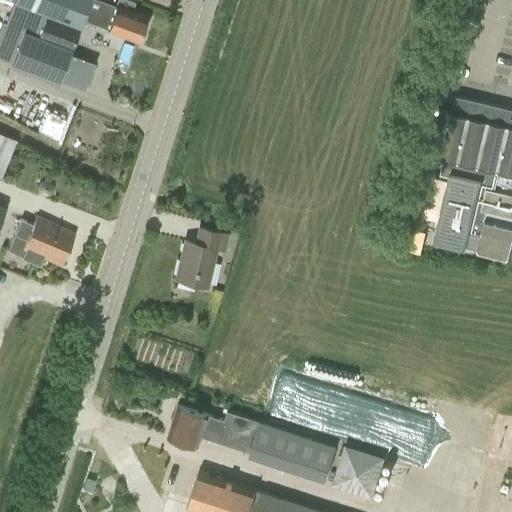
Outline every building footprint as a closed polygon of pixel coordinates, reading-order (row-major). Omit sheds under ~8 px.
[(83,19),(89,0),(14,0),(17,1),(8,24),(5,22),(0,35),(0,54),(13,60),(12,63),(61,81),(71,53),(83,19)] [(89,0),(83,19),(108,28),(107,28),(139,39),(143,29),(146,30),(150,19),(147,18),(148,16),(131,10),(134,1),(131,0),(117,0),(116,4),(104,0),(89,0)] [(511,115),(510,115),(511,108),(454,94),(450,111),(447,110),(436,155),(443,157),(439,173),(448,175),(433,239),(464,247),(465,245),(476,247),(475,249),(505,256),(503,266),(511,268),(511,115)] [(0,174),(2,175),(16,141),(0,134),(0,174)] [(49,182),(47,181),(45,181),(42,181),(40,182),(38,184),(37,186),(37,189),(38,191),(39,193),(41,195),(43,196),(46,196),(48,196),(50,194),(52,192),(53,190),(53,188),(52,185),(51,183),(49,182)] [(42,264),(45,257),(61,264),(75,232),(36,215),(32,224),(22,219),(8,249),(19,254),(19,255),(42,264)] [(224,249),(227,233),(200,226),(196,242),(185,239),(176,278),(206,285),(215,247),(224,249)] [(422,245),(425,231),(414,229),(409,250),(420,252),(422,245)] [(395,439),(403,398),(275,374),(267,415),(395,439)] [(201,435),(250,451),(249,455),(325,479),(336,445),(227,410),(224,419),(177,404),(168,436),(199,445),(201,435)] [(346,441),(333,482),(371,495),(385,454),(346,441)] [(198,470),(186,508),(197,511),(256,511),(263,491),(198,470)] [(256,511),(327,511),(263,491),(256,511)]
